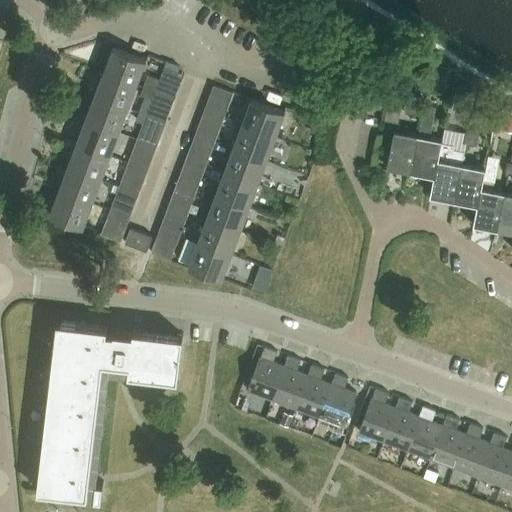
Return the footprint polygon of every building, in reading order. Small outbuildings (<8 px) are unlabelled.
[(138,84),(138,83),(147,59),(113,46),(103,71),(138,84)] [(164,66),(161,74),(181,82),(184,73),(164,66)] [(435,68),(430,91),(442,94),(447,71),(435,68)] [(129,107),(138,84),(103,71),(95,94),(129,107)] [(148,74),(144,86),(155,90),(160,78),(148,74)] [(458,82),(453,108),(471,112),(476,86),(458,82)] [(144,86),(140,94),(152,99),(155,90),(144,86)] [(401,97),(402,89),(385,86),(381,107),(401,111),(403,98),(401,97)] [(155,90),(152,99),(172,106),(175,98),(155,90)] [(120,131),(129,107),(95,94),(86,118),(120,131)] [(276,136),(285,112),(251,99),(242,123),(276,136)] [(476,99),(474,111),(486,113),(489,102),(476,99)] [(426,105),(426,103),(406,100),(404,111),(424,115),(426,105)] [(207,101),(204,109),(224,117),(227,108),(207,101)] [(442,140),(443,138),(430,136),(436,107),(426,105),(424,115),(420,134),(418,134),(411,171),(434,175),(438,158),(439,158),(442,140)] [(511,110),(503,108),(498,128),(511,131),(511,110)] [(146,114),(143,122),(163,130),(166,121),(146,114)] [(111,154),(120,131),(86,118),(77,142),(111,154)] [(314,118),(309,130),(318,134),(322,121),(314,118)] [(267,160),(276,136),(242,123),(233,147),(267,160)] [(477,146),(481,127),(467,124),(463,143),(477,146)] [(198,125),(195,133),(215,140),(218,132),(198,125)] [(418,134),(395,129),(387,166),(411,171),(418,134)] [(509,159),(511,144),(511,138),(500,136),(496,156),(509,159)] [(137,138),(134,146),(154,153),(157,145),(137,138)] [(462,163),(465,149),(454,147),(454,143),(442,140),(439,158),(438,158),(434,175),(430,195),(455,200),(462,162),(462,163)] [(68,165),(102,178),(111,154),(77,142),(68,165)] [(258,183),(267,160),(233,147),(224,171),(258,183)] [(190,148),(186,156),(206,164),(209,155),(190,148)] [(128,161),(125,169),(145,177),(148,169),(128,161)] [(482,187),(486,167),(462,163),(462,162),(455,200),(478,204),(482,186),(482,187)] [(93,202),(102,178),(68,165),(59,189),(93,202)] [(249,207),(258,183),(224,171),(215,194),(249,207)] [(181,172),(178,180),(197,187),(200,179),(181,172)] [(112,182),(110,188),(117,190),(119,185),(112,182)] [(117,190),(116,193),(136,200),(139,192),(119,185),(117,190)] [(505,191),(482,187),(482,186),(478,204),(474,224),(498,228),(505,191)] [(84,226),(93,202),(59,189),(50,213),(84,226)] [(511,192),(505,191),(498,228),(511,231),(511,192)] [(240,230),(249,207),(215,194),(207,218),(240,230)] [(172,195),(169,203),(188,211),(192,202),(172,195)] [(231,254),(240,230),(207,218),(198,241),(231,254)] [(163,219),(160,227),(180,234),(183,226),(163,219)] [(104,224),(101,233),(121,240),(124,232),(104,224)] [(147,250),(153,234),(130,226),(125,241),(147,250)] [(278,234),(275,241),(283,244),(286,237),(278,234)] [(222,278),(231,254),(198,241),(189,266),(222,278)] [(154,243),(151,251),(170,259),(174,251),(154,243)] [(260,264),(256,276),(268,280),(272,269),(260,264)] [(58,320),(39,489),(102,496),(104,481),(90,479),(102,369),(129,372),(129,373),(178,378),(182,345),(182,340),(183,336),(183,335),(181,335),(159,332),(158,332),(144,330),(135,329),(134,329),(134,331),(133,334),(107,331),(108,326),(58,320)] [(285,365),(274,360),(278,350),(265,345),(261,356),(261,355),(248,390),(272,399),(285,365)] [(309,374),(297,369),(301,359),(289,354),(285,365),(272,399),(296,408),(309,374)] [(325,368),(324,368),(312,363),(309,374),(296,408),(320,416),(333,383),(332,383),(321,378),(325,368)] [(333,383),(320,416),(344,425),(357,392),(345,387),(349,377),(336,372),(332,383),(333,383)] [(386,402),(389,392),(377,387),(373,398),(372,398),(359,431),(384,440),(396,406),(386,402)] [(408,411),(412,401),(400,396),(396,406),(384,440),(407,449),(420,415),(408,411)] [(432,420),(436,410),(423,405),(420,415),(407,449),(431,458),(443,424),(432,420)] [(284,411),(279,422),(288,426),(293,414),(284,411)] [(456,428),(460,418),(447,414),(443,424),(431,458),(454,467),(467,433),(467,432),(456,428)] [(484,427),(475,424),(470,422),(467,432),(467,433),(454,467),(478,475),(490,441),(480,437),(484,427)] [(511,449),(503,446),(507,436),(494,431),(490,441),(478,475),(501,484),(511,455),(511,449)] [(511,455),(501,484),(511,488),(511,455)] [(427,466),(424,475),(437,480),(440,471),(427,466)]
